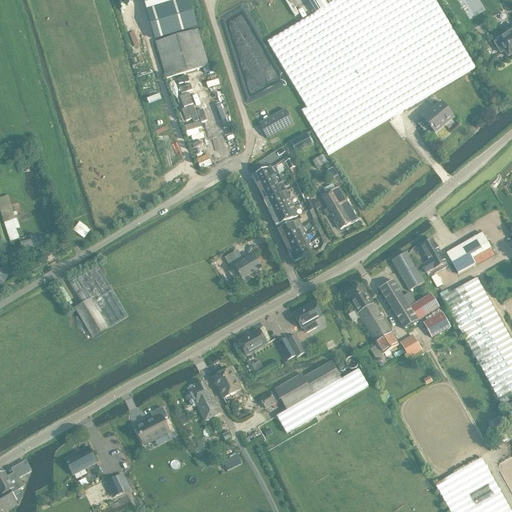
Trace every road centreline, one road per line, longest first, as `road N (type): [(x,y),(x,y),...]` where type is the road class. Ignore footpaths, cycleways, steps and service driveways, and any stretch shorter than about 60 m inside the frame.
road 1 (unclassified): [(0,306),(238,167),(300,290)]
road 2 (tertiary): [(0,462),(300,290)]
road 3 (tertiary): [(300,290),(391,233),(511,133)]
road 4 (track): [(240,168),(250,140),(207,0)]
